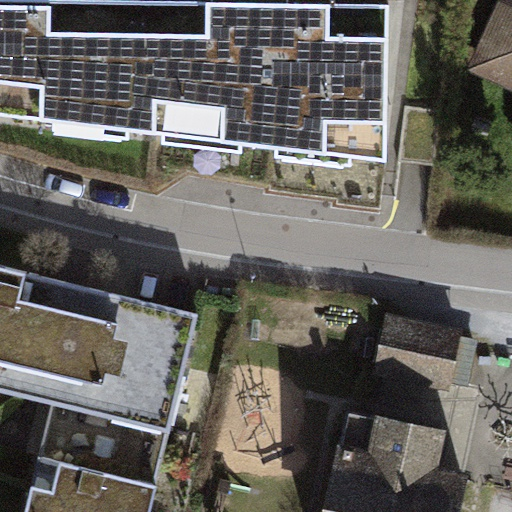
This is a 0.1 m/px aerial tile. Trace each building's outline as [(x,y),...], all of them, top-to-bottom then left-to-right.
[(0,0),(0,113),(388,160),(391,0),(0,0)] [(511,0),(502,0),(473,64),(511,81),(511,0)] [(153,511),(201,320),(0,270),(0,395),(50,408),(24,511),(153,511)] [(474,334),(386,315),(374,372),(462,391),(474,334)] [(440,432),(349,411),(326,511),(458,511),(467,480),(431,471),(440,432)]
